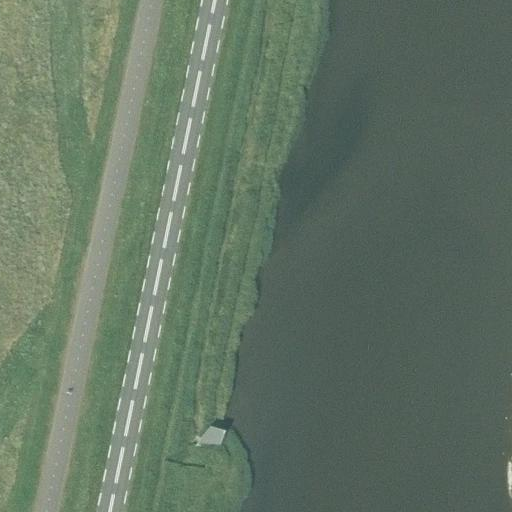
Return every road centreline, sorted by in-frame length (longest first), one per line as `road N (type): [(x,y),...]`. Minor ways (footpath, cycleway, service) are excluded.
road 1 (tertiary): [(107,511),(212,0)]
road 2 (track): [(190,440),(267,0)]
